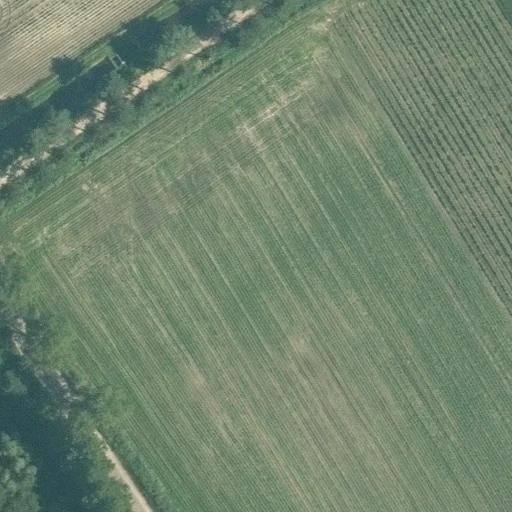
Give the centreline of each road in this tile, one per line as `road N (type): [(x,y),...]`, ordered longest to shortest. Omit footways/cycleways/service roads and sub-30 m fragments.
road 1 (track): [(260,0),(0,177)]
road 2 (unclassified): [(136,511),(0,308)]
